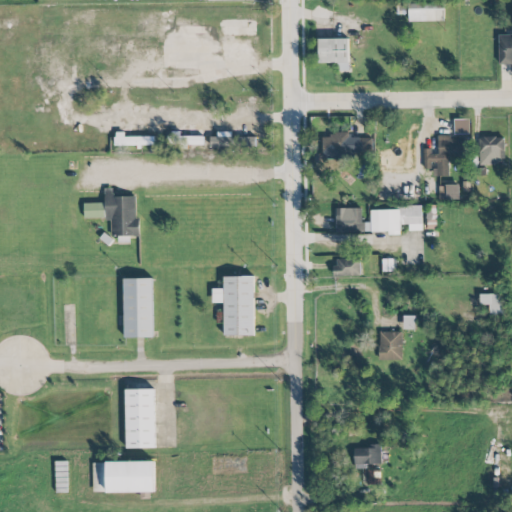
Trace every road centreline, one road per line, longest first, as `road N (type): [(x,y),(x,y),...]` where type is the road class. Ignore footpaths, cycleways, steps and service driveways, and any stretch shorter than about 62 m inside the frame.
road 1 (residential): [(299,511),(290,0)]
road 2 (residential): [(62,367),(296,362)]
road 3 (residential): [(294,106),(511,98)]
